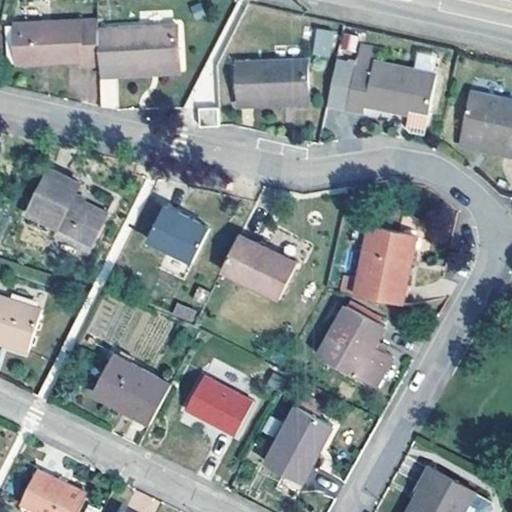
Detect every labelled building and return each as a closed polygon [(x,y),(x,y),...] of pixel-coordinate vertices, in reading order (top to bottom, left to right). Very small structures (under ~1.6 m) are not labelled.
[(192,7),(198,18),(206,15),(201,3),(192,7)] [(82,66),(101,65),(98,20),(16,24),(18,63),(81,60),(82,66)] [(178,25),(99,29),(101,65),(101,76),(117,75),(117,69),(180,66),(178,25)] [(335,31),(319,29),(315,53),(331,56),(335,31)] [(357,35),(345,33),(343,44),(354,47),(357,35)] [(375,62),(378,49),(360,45),(356,65),(374,68),(375,62)] [(414,67),(434,69),(435,54),(416,52),(414,67)] [(238,62),(239,105),(255,105),(255,98),(309,97),(308,60),(238,62)] [(374,68),(356,65),(348,107),(365,111),(366,104),(411,113),(429,117),(438,75),(375,62),(374,68)] [(180,66),(117,69),(117,75),(180,72),(180,66)] [(118,106),(118,78),(99,78),(99,107),(118,106)] [(511,100),(472,91),(461,137),(507,147),(506,154),(511,155),(511,100)] [(220,125),(219,107),(200,108),(201,126),(220,125)] [(319,136),(336,141),(344,113),(327,108),(319,136)] [(425,134),(429,117),(411,113),(408,126),(411,131),(425,134)] [(507,147),(461,137),(460,144),(506,154),(507,147)] [(81,183),(51,168),(29,213),(92,244),(108,213),(74,196),(81,183)] [(193,261),(210,228),(166,205),(148,238),(193,261)] [(2,215),(0,219),(0,237),(9,219),(2,215)] [(411,234),(371,225),(360,279),(357,294),(402,304),(410,270),(404,269),(411,234)] [(255,244),(257,241),(241,232),(239,236),(255,244)] [(417,235),(411,234),(404,269),(410,270),(417,235)] [(280,299),(299,262),(257,241),(255,244),(239,236),(222,270),(280,299)] [(357,294),(360,279),(345,275),(342,291),(357,294)] [(0,341),(29,351),(43,309),(0,295),(0,341)] [(197,310),(178,303),(174,313),(193,320),(197,310)] [(348,304),(320,354),(376,386),(393,355),(384,350),(375,345),(378,339),(386,326),(348,304)] [(387,344),(378,339),(375,345),(384,350),(387,344)] [(172,384),(116,353),(95,392),(152,423),(172,384)] [(255,401),(205,375),(187,408),(236,435),(255,401)] [(305,393),(299,405),(319,417),(326,404),(305,393)] [(298,405),(267,462),(304,481),(334,425),(319,417),(299,405),(298,405)] [(78,511),(88,493),(38,468),(22,502),(41,511),(78,511)] [(474,492),(433,469),(408,511),(462,511),(464,509),(474,492)] [(474,492),(464,509),(470,511),(491,511),(494,507),(492,502),(474,492)]
